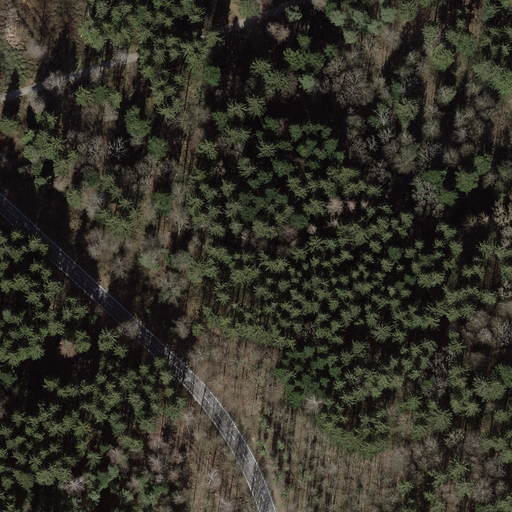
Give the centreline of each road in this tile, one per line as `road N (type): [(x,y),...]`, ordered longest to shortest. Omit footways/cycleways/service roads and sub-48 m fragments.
road 1 (tertiary): [(0,203),(192,383),(231,433),(267,511)]
road 2 (track): [(511,256),(385,195),(243,22)]
road 3 (track): [(243,22),(0,99)]
